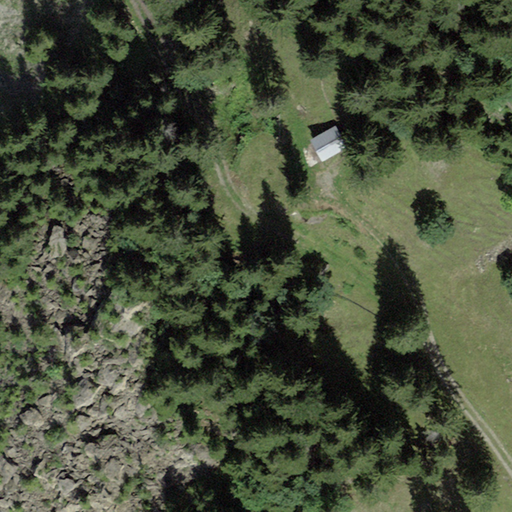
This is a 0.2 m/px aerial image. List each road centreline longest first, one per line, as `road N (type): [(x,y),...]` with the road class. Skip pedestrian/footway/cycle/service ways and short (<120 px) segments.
road 1 (track): [(212,94),(227,173),(248,219),(324,248),(365,285),(420,314),(430,303),(511,358)]
road 2 (track): [(511,467),(451,385),(398,260),(328,189),(329,180)]
road 3 (track): [(134,0),(176,77),(214,119)]
